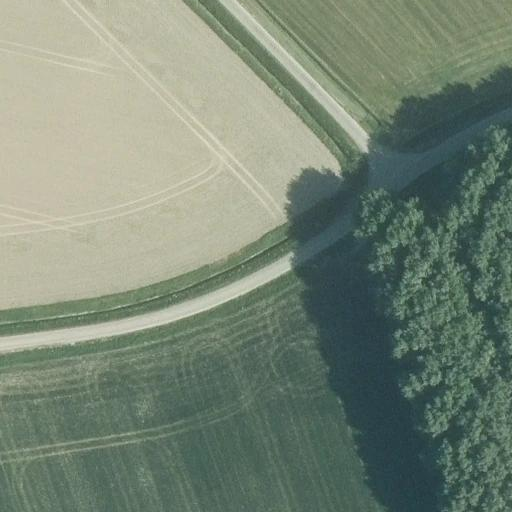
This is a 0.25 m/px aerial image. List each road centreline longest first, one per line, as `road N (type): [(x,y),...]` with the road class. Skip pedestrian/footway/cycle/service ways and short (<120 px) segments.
road 1 (unclassified): [(398,182),(285,265),(213,299),(153,320),(0,344)]
road 2 (unclassified): [(398,182),(224,0)]
road 3 (unclassified): [(511,113),(398,182)]
